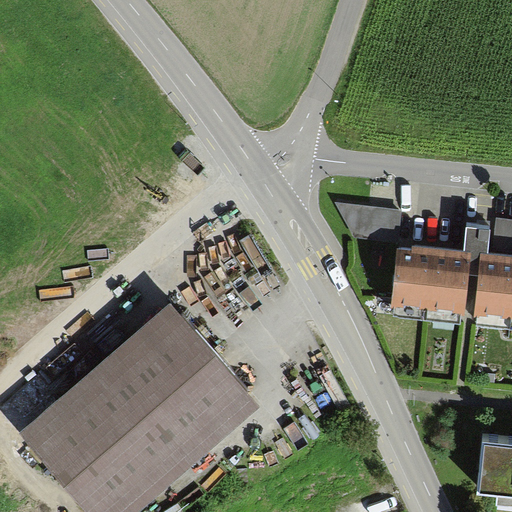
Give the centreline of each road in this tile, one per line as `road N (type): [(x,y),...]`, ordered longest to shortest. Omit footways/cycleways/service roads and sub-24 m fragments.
road 1 (residential): [(261,179),(330,285),(437,511)]
road 2 (residential): [(125,0),(261,179)]
road 3 (residential): [(511,178),(292,150)]
road 4 (residential): [(292,150),(350,0)]
